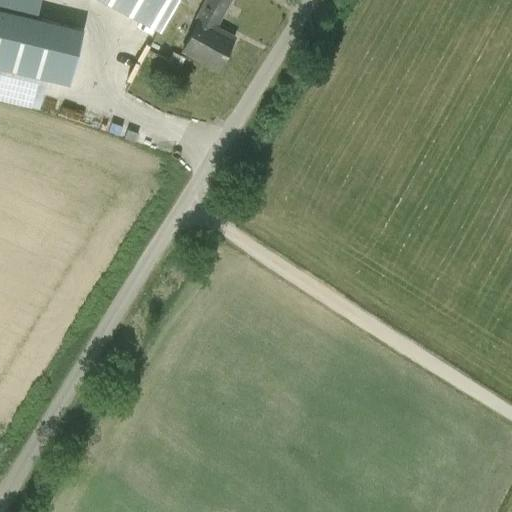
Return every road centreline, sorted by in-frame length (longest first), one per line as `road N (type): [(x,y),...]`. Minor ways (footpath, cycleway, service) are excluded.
road 1 (unclassified): [(0,502),(309,0)]
road 2 (unknown): [(219,148),(104,87),(106,30),(75,0)]
